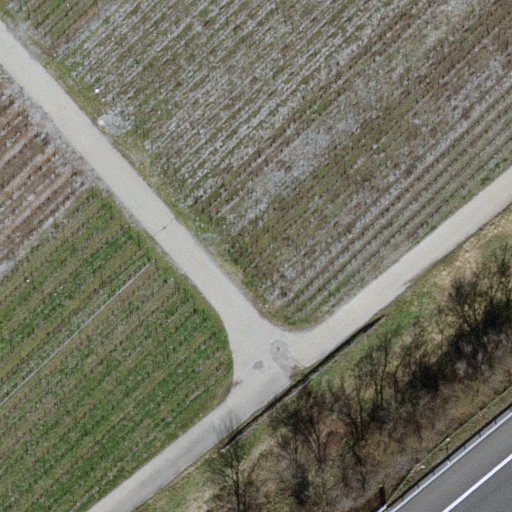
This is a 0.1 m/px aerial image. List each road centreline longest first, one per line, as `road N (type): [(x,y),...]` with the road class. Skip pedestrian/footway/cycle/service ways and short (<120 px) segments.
road 1 (track): [(511,184),(282,368),(0,47)]
road 2 (track): [(282,368),(109,511)]
